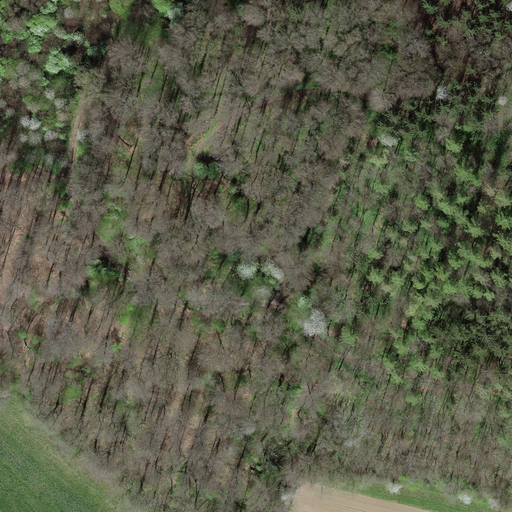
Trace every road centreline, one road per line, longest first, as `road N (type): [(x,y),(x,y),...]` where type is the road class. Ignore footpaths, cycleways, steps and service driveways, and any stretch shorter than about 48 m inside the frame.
road 1 (track): [(142,0),(89,91),(69,161),(81,219),(119,267),(175,299),(280,307),(329,350),(365,366),(511,395)]
road 2 (track): [(280,307),(272,265),(202,214),(192,195),(194,161),(229,121),(265,100),(316,89),(374,94),(462,125),(511,121)]
